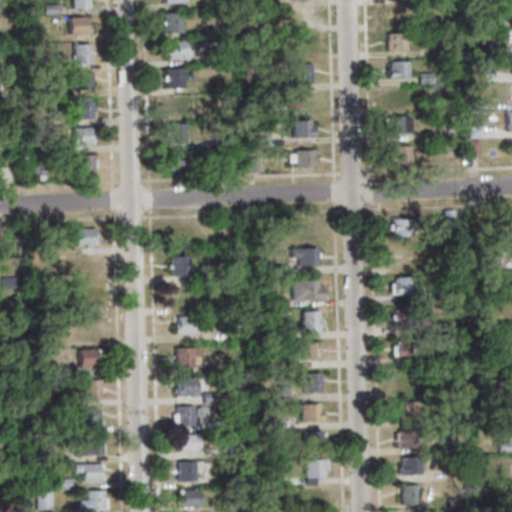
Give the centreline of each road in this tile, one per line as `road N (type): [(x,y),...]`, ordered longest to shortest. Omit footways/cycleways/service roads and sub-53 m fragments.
road 1 (residential): [(511,187),(0,205)]
road 2 (residential): [(141,511),(124,0)]
road 3 (residential): [(359,511),(345,0)]
